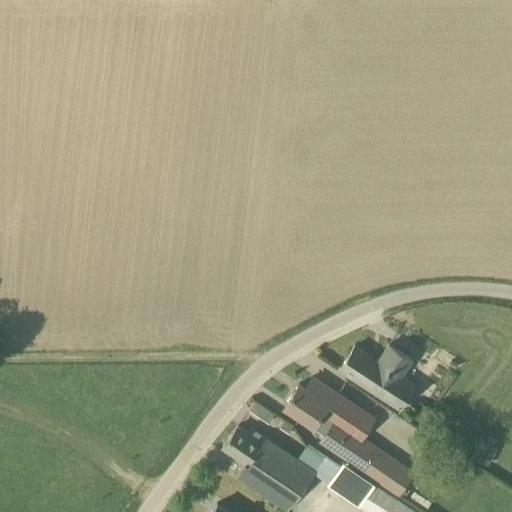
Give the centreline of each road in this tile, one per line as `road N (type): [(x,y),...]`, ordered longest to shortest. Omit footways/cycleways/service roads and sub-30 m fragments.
road 1 (unclassified): [(143,511),(206,419),(245,379),(323,327),(432,288),(511,293)]
road 2 (track): [(0,356),(280,353)]
